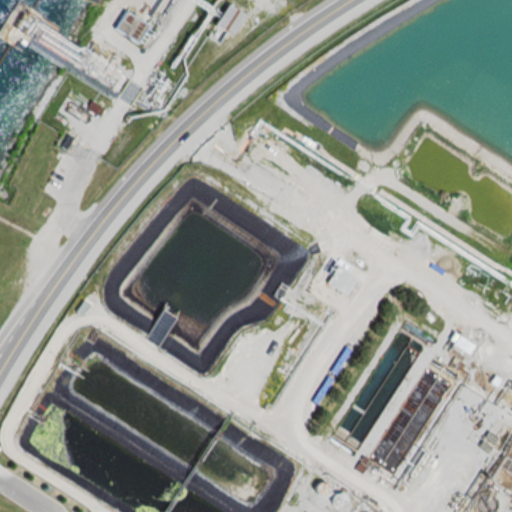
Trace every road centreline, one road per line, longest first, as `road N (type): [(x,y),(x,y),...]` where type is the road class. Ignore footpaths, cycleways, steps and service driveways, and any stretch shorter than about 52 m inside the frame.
road 1 (residential): [(87,244),(64,210),(76,174),(192,0),(308,26)]
road 2 (secondary): [(87,244),(174,141),(308,26)]
road 3 (secondary): [(0,387),(87,244)]
